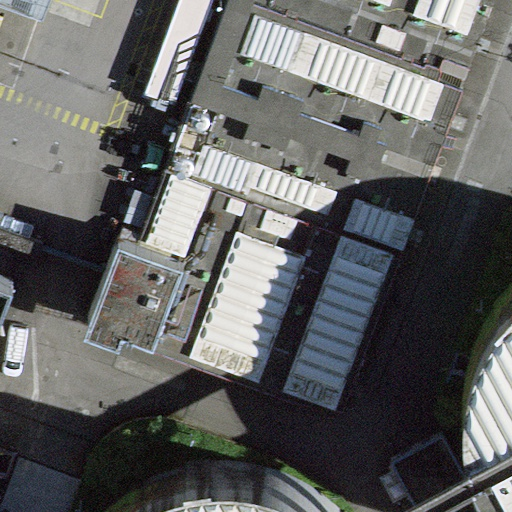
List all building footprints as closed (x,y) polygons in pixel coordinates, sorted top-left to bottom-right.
[(127,0),(0,0),(0,45),(98,81),(127,0)] [(140,228),(123,222),(120,230),(118,230),(88,311),(342,406),(414,215),(461,87),(494,0),(225,0),(164,163),(140,228)] [(0,309),(12,276),(0,271),(0,309)] [(506,511),(511,511),(511,288),(497,304),(476,340),(465,380),(465,421),(474,461),(494,498),(506,511)] [(390,456),(420,511),(474,511),(485,507),(442,428),(390,456)] [(344,511),(321,490),(284,469),(243,458),(206,458),(170,466),(137,481),(107,504),(100,511),(344,511)]
